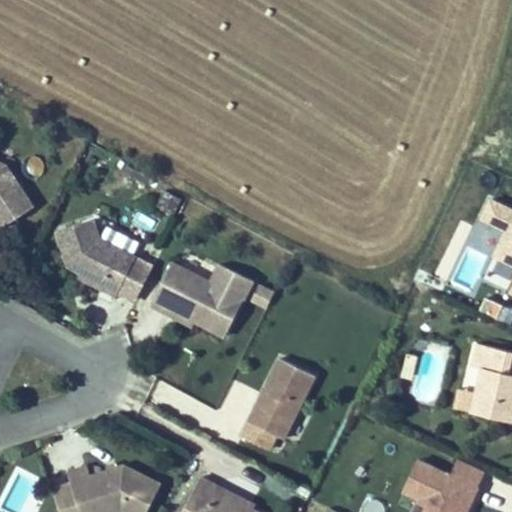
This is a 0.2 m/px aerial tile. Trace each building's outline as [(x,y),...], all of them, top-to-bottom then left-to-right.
[(34,211),(7,169),(0,165),(0,228),(2,232),(34,211)] [(176,214),(181,196),(161,191),(156,209),(176,214)] [(129,228),(150,235),(155,219),(134,212),(129,228)] [(82,282),(103,292),(118,300),(121,295),(137,303),(153,271),(137,263),(138,261),(101,243),(95,223),(58,235),(71,271),(82,282)] [(179,266),(177,270),(169,266),(148,308),(166,317),(189,328),(192,323),(223,339),(250,283),(218,266),(208,285),(207,284),(209,281),(179,266)] [(275,293),(260,286),(252,302),(267,309),(275,293)] [(478,369),(468,413),(511,423),(511,417),(511,353),(474,344),(469,367),(478,369)] [(407,354),(399,380),(412,383),(420,358),(407,354)] [(258,404),(240,437),(267,452),(275,437),(282,441),(315,378),(281,360),(262,396),(258,404)] [(412,511),(468,511),(479,490),(478,489),(485,473),(459,461),(452,477),(421,463),(402,505),(414,510),(412,511)] [(146,511),(159,486),(122,467),(89,478),(85,468),(65,475),(67,480),(50,486),(59,511),(146,511)] [(187,511),(259,511),(255,510),(257,506),(221,488),(203,480),(187,511)]
